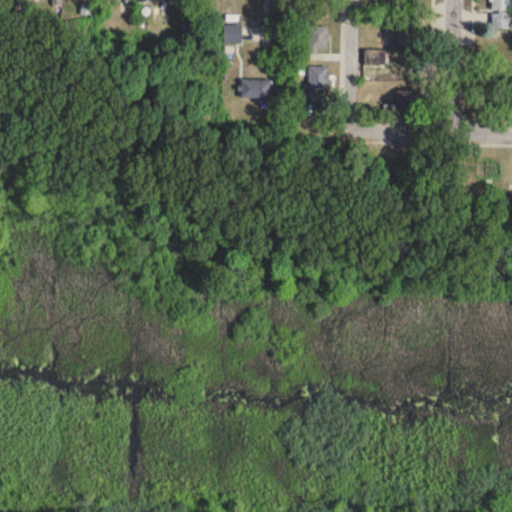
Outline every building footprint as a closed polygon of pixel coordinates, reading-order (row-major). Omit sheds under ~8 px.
[(510,0),(491,0),(491,28),(510,28),(510,0)] [(223,44),(242,44),(242,25),(223,25),(223,44)] [(420,25),(396,25),(396,44),(420,44),(420,25)] [(308,51),(328,51),(328,26),(308,26),(308,51)] [(424,57),(396,57),(396,77),(424,77),(424,57)] [(308,93),(328,93),(328,66),(308,66),(308,93)] [(270,79),(241,79),(241,100),(270,100),(270,79)] [(421,90),(396,90),(396,109),(421,109),(421,90)]
